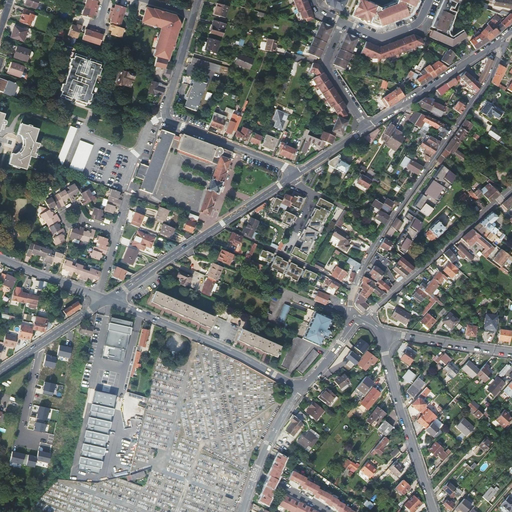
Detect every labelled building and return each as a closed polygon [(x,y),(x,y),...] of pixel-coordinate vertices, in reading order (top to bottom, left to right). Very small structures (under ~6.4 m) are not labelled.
[(27,0),(25,5),(41,10),(43,3),(38,2),(38,0),(27,0)] [(87,0),(85,6),(98,10),(99,6),(96,6),(98,1),(95,0),(87,0)] [(305,0),(295,4),(295,6),(298,12),(299,12),(310,8),(308,3),(306,0),(305,0)] [(324,0),(325,1),(327,0),(329,3),(329,5),(333,7),(334,6),(342,10),(346,0),(324,0)] [(358,0),(352,15),(377,27),(410,14),(416,0),(358,0)] [(443,0),(440,9),(438,9),(431,26),(433,28),(429,36),(451,46),(452,46),(467,37),(463,30),(452,36),(449,34),(449,31),(446,29),(447,26),(450,27),(451,25),(452,26),(456,12),(450,9),(450,7),(455,5),(456,0),(443,0)] [(490,0),(490,4),(501,7),(511,9),(511,0),(505,0),(500,0),(501,0),(498,0),(490,0)] [(225,18),(229,7),(218,4),(214,15),(220,17),(225,18)] [(123,16),(126,8),(116,5),(114,10),(112,9),(111,13),(123,16)] [(97,14),(98,10),(85,6),(83,15),(93,18),(94,13),(97,14)] [(32,21),(35,14),(35,12),(25,8),(23,14),(24,14),(23,17),(22,17),(20,22),(31,25),(32,21)] [(311,12),(310,8),(299,12),(302,19),(305,18),(307,21),(314,18),(311,12)] [(167,62),(168,62),(168,60),(171,52),(172,52),(173,50),(174,45),(178,32),(179,30),(180,26),(175,18),(153,11),(153,12),(146,10),(142,21),(142,23),(145,24),(161,29),(155,50),(156,51),(154,58),(156,58),(167,62)] [(114,25),(120,27),(123,16),(111,13),(110,16),(112,17),(111,22),(114,23),(114,25)] [(497,18),(495,16),(493,18),(494,20),(495,20),(499,23),(500,23),(505,28),(511,23),(511,22),(511,14),(510,14),(504,18),(503,18),(501,19),(499,17),(497,18)] [(495,27),(491,20),(487,23),(488,25),(492,30),(495,28),(499,33),(500,33),(502,31),(505,28),(500,23),(499,23),(497,24),(498,25),(495,27)] [(226,25),(214,21),(212,26),(213,26),(211,33),(222,36),(226,25)] [(329,34),(333,27),(327,24),(321,22),(318,29),(329,34)] [(77,38),(82,25),(79,24),(78,23),(77,26),(72,24),(68,34),(77,38)] [(121,38),(124,29),(120,27),(114,25),(111,25),(110,28),(112,29),(111,34),(121,38)] [(496,35),(499,33),(495,28),(492,30),(488,25),(485,28),(489,34),(491,33),(493,37),(496,35)] [(15,27),(13,31),(15,32),(13,38),(23,41),(27,31),(15,27)] [(91,42),(96,29),(92,28),(91,31),(86,29),(83,39),(91,42)] [(491,39),(493,37),(491,33),(489,34),(485,28),(482,31),(481,29),(478,31),(478,33),(474,36),(475,37),(483,32),(488,41),(491,39)] [(99,31),(96,29),(91,42),(100,45),(103,35),(98,33),(99,31)] [(318,29),(315,36),(314,37),(326,42),(328,38),(329,34),(318,29)] [(470,41),(475,50),(482,45),(488,41),(483,32),(475,37),(470,41)] [(358,38),(346,33),(345,37),(343,40),(355,45),(358,38)] [(412,34),(410,35),(414,47),(416,47),(423,44),(421,38),(413,34),(412,34)] [(406,50),(413,48),(414,47),(410,35),(405,37),(401,39),(406,50)] [(324,46),(326,42),(314,37),(313,38),(310,45),(322,50),(324,46)] [(220,42),(208,38),(207,42),(205,41),(202,50),(205,51),(205,49),(213,52),(217,53),(220,42)] [(260,49),(264,50),(275,52),(276,48),(275,48),(277,41),(267,38),(266,42),(262,41),(260,49)] [(406,50),(401,39),(397,40),(393,42),(398,54),(399,53),(406,50)] [(351,53),(352,52),(355,45),(343,40),(341,44),(340,48),(351,53)] [(369,43),(366,41),(360,53),(362,54),(368,57),(368,56),(373,45),(369,43)] [(390,57),(396,54),(398,54),(393,42),(389,43),(385,45),(390,57)] [(309,54),(317,57),(319,58),(320,55),(322,50),(310,45),(307,53),(309,54)] [(376,46),(373,45),(368,56),(372,58),(377,58),(379,58),(379,47),(376,46)] [(382,46),(379,47),(379,58),(380,58),(386,58),(390,57),(385,45),(382,46)] [(16,46),(13,56),(25,60),(29,51),(16,46)] [(352,53),(351,53),(340,48),(338,52),(336,56),(348,61),(351,55),(352,53)] [(455,54),(449,49),(448,51),(447,50),(441,61),(446,64),(447,65),(455,54)] [(63,90),(61,96),(71,99),(71,96),(73,91),(72,91),(74,83),(81,85),(78,93),(77,93),(75,98),(75,100),(86,104),(88,99),(89,99),(92,92),(90,91),(97,74),(99,74),(101,67),(99,66),(101,61),(90,57),(89,60),(88,65),(89,65),(86,73),(80,71),(83,63),(84,64),(86,58),(86,56),(75,52),(74,58),(72,57),(69,64),(71,65),(65,83),(63,82),(61,90),(63,90)] [(235,63),(250,70),(251,67),(253,61),(239,55),(235,63)] [(348,61),(336,56),(335,60),(333,64),(335,65),(340,67),(343,69),(345,69),(348,61)] [(89,60),(86,58),(84,64),(83,63),(80,71),(86,73),(89,65),(88,65),(89,60)] [(167,62),(156,58),(153,67),(164,70),(167,62)] [(193,58),(191,64),(219,72),(221,66),(193,58)] [(484,69),(480,76),(478,81),(482,84),(485,79),(491,66),(493,61),(488,58),(484,69)] [(425,68),(426,69),(432,78),(448,68),(445,66),(440,62),(438,61),(432,65),(431,64),(425,68)] [(24,66),(13,62),(9,73),(21,77),(26,79),(27,74),(27,73),(22,72),(24,66)] [(318,64),(312,63),(309,71),(314,72),(317,76),(323,72),(321,69),(318,64)] [(505,69),(499,65),(495,74),(491,82),(497,86),(498,84),(505,69)] [(130,84),(132,78),(133,75),(124,72),(125,69),(117,66),(116,69),(115,69),(111,80),(116,82),(116,83),(129,87),(130,84)] [(163,75),(169,77),(172,70),(166,68),(163,75)] [(417,80),(421,86),(432,78),(426,69),(421,72),(423,76),(417,80)] [(418,75),(417,74),(414,73),(410,71),(406,78),(407,79),(409,76),(415,79),(418,75)] [(460,81),(459,79),(461,78),(466,84),(466,85),(467,86),(470,83),(474,79),(466,71),(455,78),(458,83),(460,81)] [(312,79),(316,85),(317,86),(328,79),(326,76),(323,72),(317,76),(312,79)] [(450,88),(458,83),(455,78),(446,84),(450,88)] [(185,106),(195,110),(206,83),(195,79),(193,84),(191,83),(186,94),(185,98),(187,99),(185,106)] [(331,83),(328,79),(317,86),(318,87),(322,93),(332,86),(331,83)] [(482,84),(478,81),(477,82),(474,79),(470,83),(467,86),(468,88),(469,86),(476,92),(482,84)] [(6,82),(0,80),(0,90),(4,92),(4,93),(14,96),(18,85),(12,83),(11,86),(6,84),(6,82)] [(167,86),(152,81),(148,92),(154,94),(155,92),(163,95),(165,90),(166,88),(167,86)] [(71,96),(75,98),(77,93),(78,93),(81,85),(74,83),(72,91),(73,91),(71,96)] [(450,94),(447,90),(444,85),(437,90),(443,98),(450,94)] [(335,89),(332,86),(322,93),(325,99),(326,100),(337,93),(335,89)] [(385,101),(387,103),(389,107),(392,105),(404,97),(402,94),(399,89),(384,99),(385,101)] [(326,100),(327,102),(331,107),(332,107),(342,100),(339,96),(337,93),(326,100)] [(445,108),(425,98),(415,104),(440,117),(445,108)] [(503,112),(483,98),(480,102),(485,105),(480,112),(489,118),(491,115),(498,120),(503,112)] [(345,105),(342,100),(332,107),(337,113),(344,109),(346,107),(345,105)] [(465,108),(466,107),(458,102),(453,110),(460,114),(465,108)] [(276,112),(273,118),(277,120),(275,126),(282,129),(285,120),(282,119),(283,115),(276,112)] [(410,121),(415,124),(422,113),(421,113),(415,112),(410,121)] [(415,125),(420,128),(421,128),(424,121),(432,125),(436,128),(440,122),(437,120),(431,118),(424,115),(422,113),(415,124),(415,125)] [(232,114),(229,121),(230,121),(225,132),(230,134),(232,130),(235,123),(239,125),(241,118),(232,114)] [(225,120),(213,116),(210,125),(222,130),(225,120)] [(345,128),(348,121),(345,119),(338,116),(334,123),(345,128)] [(35,138),(39,126),(22,120),(19,131),(22,132),(24,133),(24,136),(24,137),(24,138),(24,139),(24,140),(24,141),(24,142),(23,143),(23,144),(23,145),(22,145),(22,146),(21,147),(20,148),(20,149),(19,149),(18,151),(16,151),(13,150),(10,161),(26,166),(30,153),(36,155),(37,151),(35,150),(37,143),(39,144),(40,140),(35,138)] [(467,132),(472,125),(471,124),(465,120),(463,123),(460,127),(467,132)] [(386,135),(383,140),(387,142),(394,129),(396,127),(398,124),(394,121),(393,123),(391,122),(384,134),(386,135)] [(438,136),(442,139),(443,139),(450,129),(440,122),(436,128),(440,131),(438,136)] [(342,135),(345,128),(334,123),(331,131),(336,133),(342,135)] [(72,125),(56,167),(63,170),(78,128),(72,125)] [(421,127),(418,133),(424,137),(427,130),(421,127)] [(459,144),(467,132),(460,127),(458,130),(455,133),(452,139),(459,144)] [(241,132),(237,131),(235,136),(247,140),(251,131),(243,128),(241,132)] [(368,135),(371,142),(375,135),(380,128),(377,129),(368,135)] [(492,128),(488,134),(497,140),(502,134),(492,128)] [(398,132),(394,129),(387,142),(385,145),(395,151),(404,136),(401,133),(402,131),(400,129),(398,132)] [(188,153),(217,164),(220,156),(230,160),(233,151),(217,146),(185,135),(183,134),(181,138),(173,135),(173,134),(163,130),(159,139),(158,139),(157,141),(158,142),(149,166),(144,165),(139,178),(144,180),(140,190),(150,194),(161,166),(171,138),(180,141),(177,149),(188,153)] [(288,132),(285,131),(278,146),(281,147),(282,148),(281,150),(280,154),(285,156),(289,147),(284,145),(284,144),(283,143),(288,132)] [(335,136),(328,133),(325,132),(323,131),(319,139),(326,142),(331,144),(335,136)] [(249,142),(259,145),(262,137),(253,133),(249,142)] [(278,139),(266,135),(262,146),(267,148),(273,151),(278,139)] [(324,148),(326,142),(319,139),(308,135),(306,138),(301,151),(306,153),(310,141),(320,145),(320,146),(324,148)] [(430,158),(433,154),(437,148),(426,142),(428,139),(426,138),(427,137),(426,136),(420,146),(426,149),(425,154),(425,155),(424,158),(426,162),(428,161),(430,158)] [(434,141),(429,138),(428,139),(426,142),(437,148),(439,146),(439,144),(440,142),(435,139),(434,141)] [(455,150),(459,144),(452,139),(448,144),(444,149),(451,153),(463,161),(466,157),(455,150)] [(82,140),(69,172),(82,177),(94,145),(82,140)] [(296,150),(289,147),(285,156),(291,158),(293,153),(295,153),(296,150)] [(447,159),(451,153),(444,149),(440,155),(447,159)] [(349,165),(339,159),(340,158),(340,156),(339,154),(329,161),(327,164),(334,168),(344,174),(349,165)] [(220,156),(217,164),(211,180),(208,188),(199,212),(209,215),(217,193),(218,194),(220,188),(222,182),(221,182),(224,174),(230,160),(220,156)] [(413,159),(412,159),(407,168),(419,175),(425,167),(425,166),(424,166),(424,164),(423,164),(421,166),(413,161),(413,159)] [(419,212),(426,216),(451,181),(450,180),(453,175),(441,165),(432,178),(434,179),(433,181),(432,181),(423,193),(424,193),(422,195),(421,194),(412,207),(418,210),(418,209),(420,211),(419,212)] [(358,183),(360,185),(365,176),(361,174),(357,181),(358,183)] [(365,176),(360,185),(361,185),(362,184),(364,186),(363,187),(368,189),(369,187),(373,180),(365,176)] [(71,186),(65,189),(70,197),(72,200),(74,199),(75,198),(73,194),(74,193),(75,194),(76,194),(77,194),(77,193),(76,192),(79,190),(75,183),(72,185),(71,186)] [(489,183),(484,186),(494,199),(496,197),(499,194),(492,186),(490,183),(489,183)] [(476,196),(478,199),(483,195),(489,203),(494,199),(484,186),(481,190),(478,188),(473,193),(476,196)] [(67,198),(70,197),(65,189),(65,188),(62,190),(61,191),(55,195),(62,206),(65,204),(63,201),(64,200),(65,201),(66,201),(67,201),(67,199),(67,198)] [(90,188),(83,192),(81,193),(83,196),(82,197),(83,199),(84,199),(85,200),(82,202),(82,203),(84,206),(92,201),(90,197),(94,195),(92,192),(92,191),(90,188)] [(111,193),(109,200),(121,204),(122,200),(118,199),(119,198),(120,198),(121,197),(121,196),(120,195),(121,192),(111,188),(110,191),(111,192),(111,193)] [(293,198),(285,194),(283,198),(279,206),(283,208),(285,205),(287,206),(288,207),(289,205),(293,198)] [(44,200),(47,206),(49,209),(52,207),(53,208),(54,208),(55,208),(55,206),(55,205),(56,204),(58,208),(60,207),(62,206),(55,195),(48,199),(47,198),(44,200)] [(279,206),(283,198),(277,195),(276,198),(275,198),(275,199),(274,201),(273,200),(270,204),(272,205),(271,208),(272,209),(271,211),(276,213),(279,206)] [(511,195),(502,204),(507,210),(511,205),(511,195)] [(297,197),(294,196),(293,198),(289,205),(298,209),(301,204),(302,204),(305,198),(301,196),(300,197),(297,196),(297,197)] [(332,205),(319,198),(315,206),(319,208),(322,209),(321,212),(318,210),(314,208),(310,216),(317,220),(315,222),(308,219),(305,226),(306,227),(306,228),(305,228),(304,228),(299,236),(300,237),(306,240),(301,250),(299,249),(294,246),(290,254),(304,261),(314,241),(312,240),(316,232),(318,233),(332,205)] [(393,203),(387,199),(383,205),(380,210),(386,214),(393,203)] [(474,202),(481,210),(485,207),(478,199),(475,201),(474,202)] [(105,207),(104,210),(114,214),(115,211),(116,211),(117,211),(117,210),(117,209),(116,208),(116,207),(120,208),(121,204),(109,200),(108,203),(107,206),(105,207)] [(373,205),(380,210),(383,205),(376,200),(373,205)] [(248,218),(265,207),(263,204),(253,210),(245,215),(248,218)] [(103,213),(104,210),(94,207),(94,209),(94,212),(91,218),(100,221),(104,223),(105,219),(101,218),(102,216),(103,216),(104,215),(104,214),(103,213)] [(165,222),(169,211),(160,207),(156,218),(165,222)] [(51,211),(49,209),(46,211),(40,214),(42,216),(44,217),(47,223),(59,217),(59,216),(58,215),(57,214),(53,216),(52,214),(53,214),(53,212),(53,211),(52,211),(51,211)] [(338,219),(335,225),(339,228),(340,228),(344,221),(343,220),(347,212),(344,210),(344,211),(340,216),(338,219)] [(375,217),(386,224),(391,217),(386,214),(380,210),(375,217)] [(284,216),(281,222),(291,227),(294,221),(292,220),(294,216),(285,211),(283,215),(284,216)] [(132,221),(131,224),(139,228),(144,216),(136,212),(132,220),(132,221)] [(499,217),(492,212),(485,218),(479,223),(495,236),(496,236),(501,241),(505,236),(491,225),(499,217)] [(410,222),(394,245),(396,246),(398,251),(402,253),(422,224),(407,213),(404,218),(410,222)] [(51,231),(52,234),(56,232),(61,229),(59,227),(60,226),(60,225),(60,224),(59,223),(58,224),(57,223),(61,220),(59,217),(47,223),(51,229),(51,231)] [(191,232),(196,220),(188,218),(188,217),(184,229),(191,232)] [(403,222),(397,217),(395,221),(390,228),(395,232),(396,232),(403,222)] [(250,218),(243,233),(246,235),(250,237),(257,221),(250,218)] [(445,229),(437,221),(428,229),(428,230),(425,233),(425,235),(429,240),(431,240),(435,236),(436,238),(445,229)] [(491,242),(496,236),(495,236),(479,223),(474,228),(481,234),(483,231),(489,235),(487,238),(491,242)] [(171,237),(175,229),(164,224),(160,232),(171,237)] [(74,239),(81,241),(84,231),(85,228),(82,227),(81,227),(80,231),(79,230),(78,229),(77,228),(76,229),(76,230),(74,229),(70,239),(73,240),(74,239)] [(56,241),(58,245),(65,240),(64,238),(65,237),(65,236),(64,235),(63,235),(62,235),(61,234),(65,232),(64,230),(63,228),(61,229),(56,232),(58,236),(55,238),(56,240),(56,241)] [(385,237),(389,241),(395,232),(390,228),(384,237),(385,237)] [(86,232),(84,231),(81,241),(83,241),(85,241),(88,242),(90,238),(92,239),(93,239),(96,231),(92,229),(91,233),(89,233),(89,232),(89,231),(88,231),(87,231),(86,232)] [(478,244),(487,250),(491,245),(490,245),(472,229),(462,238),(469,247),(471,244),(474,247),(476,245),(474,242),(477,239),(480,241),(478,244)] [(337,246),(346,251),(349,246),(346,245),(350,239),(336,230),(332,235),(340,240),(337,246)] [(149,236),(138,231),(133,244),(143,249),(149,236)] [(234,242),(238,244),(241,237),(232,232),(228,240),(232,242),(233,243),(234,242)] [(101,244),(99,248),(107,251),(108,247),(106,246),(106,245),(107,245),(108,245),(109,243),(109,242),(108,241),(109,238),(99,235),(98,238),(99,238),(99,241),(98,244),(101,244)] [(509,239),(505,236),(501,241),(511,248),(511,244),(509,243),(509,240),(509,239)] [(389,241),(385,237),(379,246),(386,251),(392,243),(389,241)] [(254,242),(248,254),(251,256),(256,244),(254,242)] [(35,266),(43,245),(40,244),(37,245),(31,243),(24,263),(30,265),(35,266)] [(51,254),(53,251),(46,248),(46,246),(43,245),(35,266),(41,269),(46,270),(48,263),(51,254)] [(452,247),(461,256),(463,254),(457,248),(454,245),(452,247)] [(468,259),(470,261),(473,259),(460,245),(457,248),(463,254),(468,259)] [(91,254),(89,257),(100,260),(101,258),(102,258),(103,258),(103,256),(103,255),(102,254),(102,253),(106,254),(107,251),(99,248),(95,247),(92,254),(91,254)] [(132,263),(138,251),(129,247),(124,260),(132,263)] [(272,256),(273,254),(265,250),(265,251),(262,249),(259,256),(265,259),(264,261),(269,263),(270,260),(272,256)] [(454,254),(449,249),(448,250),(443,254),(451,261),(452,262),(456,258),(453,255),(454,254)] [(502,265),(509,256),(501,249),(494,259),(502,265)] [(228,264),(230,260),(231,256),(232,254),(221,250),(218,259),(228,264)] [(490,253),(487,250),(482,255),(486,258),(490,253)] [(55,256),(51,254),(48,263),(52,264),(54,260),(55,260),(55,261),(56,262),(57,262),(58,262),(58,261),(61,262),(64,253),(62,252),(60,253),(57,252),(55,256)] [(275,271),(281,274),(284,268),(287,264),(287,262),(281,259),(282,258),(275,255),(275,257),(272,262),(270,267),(276,270),(275,271)] [(69,274),(72,275),(74,271),(77,262),(73,261),(73,262),(70,260),(69,258),(66,257),(63,267),(66,268),(67,269),(68,269),(69,269),(70,269),(69,274)] [(348,280),(353,282),(354,277),(357,271),(360,264),(349,257),(347,261),(354,266),(351,273),(348,280)] [(391,269),(403,278),(408,273),(414,268),(401,259),(391,269)] [(79,262),(77,261),(77,262),(74,271),(77,272),(77,273),(78,273),(79,273),(81,273),(79,277),(83,279),(86,270),(83,269),(84,265),(80,264),(79,262)] [(451,278),(459,269),(452,262),(451,261),(442,271),(451,278)] [(211,269),(208,276),(216,280),(217,280),(223,267),(212,262),(210,268),(211,269)] [(290,278),(296,281),(299,275),(301,270),(302,269),(296,266),(296,265),(290,262),(289,265),(286,269),(284,274),(290,277),(290,278)] [(384,273),(377,268),(378,266),(375,264),(369,273),(373,276),(372,278),(377,281),(376,283),(378,284),(377,286),(376,287),(381,290),(385,293),(390,288),(379,279),(384,273)] [(93,269),(87,267),(86,270),(83,279),(87,280),(89,276),(90,277),(90,278),(92,278),(93,277),(95,278),(99,269),(96,268),(96,269),(93,269)] [(124,275),(130,278),(134,275),(117,267),(115,270),(113,276),(122,280),(124,275)] [(336,267),(330,275),(340,281),(345,273),(340,270),(340,269),(336,267)] [(310,280),(313,281),(316,274),(308,271),(304,269),(303,271),(301,276),(301,277),(309,281),(310,280)] [(181,281),(180,284),(186,287),(188,281),(189,281),(191,276),(179,271),(177,276),(179,277),(179,279),(180,281),(181,281)] [(445,281),(447,278),(439,271),(433,279),(440,284),(443,279),(445,281)] [(16,278),(6,273),(6,274),(1,283),(11,288),(16,278)] [(209,295),(216,280),(208,276),(202,292),(209,295)] [(367,285),(370,280),(363,276),(361,281),(362,282),(360,285),(359,287),(362,289),(369,294),(370,293),(372,291),(371,290),(373,289),(367,285)] [(430,296),(440,284),(433,279),(427,286),(422,283),(419,287),(419,288),(428,295),(430,296)] [(335,290),(338,285),(332,280),(327,287),(331,289),(331,288),(335,290)] [(14,290),(12,298),(13,298),(13,300),(25,303),(25,302),(27,294),(28,293),(22,292),(22,291),(19,290),(20,288),(16,287),(15,290),(14,290)] [(374,293),(381,298),(386,294),(385,293),(381,290),(380,291),(375,287),(373,289),(371,290),(372,291),(374,293)] [(422,302),(428,295),(419,288),(413,296),(422,302)] [(367,296),(369,294),(362,289),(361,290),(358,294),(365,299),(366,299),(367,300),(369,298),(367,296)] [(210,327),(214,317),(156,291),(152,301),(210,327)] [(318,291),(314,301),(325,305),(328,296),(318,291)] [(38,296),(27,294),(25,302),(29,303),(28,307),(34,308),(34,306),(36,306),(38,296)] [(364,302),(365,299),(358,294),(356,299),(354,302),(355,305),(362,312),(366,308),(365,307),(367,305),(364,302)] [(77,301),(72,305),(75,310),(81,307),(77,301)] [(284,323),(291,306),(284,303),(277,320),(284,323)] [(66,317),(75,310),(72,305),(62,311),(66,317)] [(404,324),(409,315),(396,307),(390,316),(404,324)] [(295,336),(319,346),(320,344),(324,336),(325,337),(327,338),(331,330),(329,329),(327,328),(330,321),(331,319),(308,308),(295,336)] [(438,314),(441,317),(446,311),(443,308),(438,314)] [(91,327),(85,326),(84,334),(92,336),(97,313),(93,315),(92,316),(91,322),(92,323),(91,327)] [(420,321),(428,328),(435,320),(427,313),(420,321)] [(446,322),(445,324),(451,329),(458,320),(449,313),(443,320),(446,322)] [(484,328),(495,330),(497,316),(486,314),(484,328)] [(48,322),(49,320),(47,319),(36,317),(33,327),(33,329),(43,331),(49,328),(50,323),(48,322)] [(110,318),(102,359),(123,363),(131,322),(110,318)] [(33,327),(20,324),(17,337),(17,338),(23,339),(23,338),(30,340),(33,329),(33,327)] [(466,335),(475,336),(476,327),(467,326),(466,335)] [(238,339),(277,356),(278,353),(279,353),(280,352),(279,351),(281,346),(243,328),(238,339)] [(148,332),(141,330),(137,346),(144,347),(148,332)] [(499,340),(510,341),(511,331),(500,330),(499,340)] [(16,337),(5,334),(3,341),(2,345),(7,346),(7,345),(14,347),(16,337)] [(302,339),(295,337),(282,367),(288,369),(302,339)] [(363,353),(370,345),(361,338),(354,346),(363,353)] [(59,345),(56,355),(69,358),(71,347),(67,346),(67,347),(63,346),(59,345)] [(416,352),(411,348),(409,351),(406,350),(401,358),(408,363),(416,352)] [(319,354),(314,349),(297,370),(303,374),(319,354)] [(375,357),(367,350),(360,358),(356,363),(365,369),(371,362),(373,364),(376,360),(374,359),(375,357)] [(356,363),(360,358),(351,351),(342,361),(345,364),(348,360),(354,365),(356,363)] [(441,359),(436,355),(435,356),(433,359),(437,363),(440,360),(446,365),(448,363),(451,360),(445,354),(441,359)] [(479,370),(468,360),(461,368),(472,378),(476,374),(479,370)] [(443,368),(453,377),(458,371),(448,363),(446,365),(443,368)] [(488,367),(485,364),(479,370),(476,374),(484,381),(491,374),(486,369),(488,367)] [(415,375),(408,369),(402,376),(409,382),(415,375)] [(349,381),(344,375),(334,382),(340,389),(349,381)] [(422,379),(418,376),(406,390),(413,396),(415,393),(417,394),(419,392),(417,390),(423,384),(421,381),(422,379)] [(372,382),(365,377),(356,388),(363,394),(372,382)] [(504,384),(497,378),(486,390),(493,396),(504,384)] [(42,393),(53,395),(56,383),(45,381),(42,393)] [(371,385),(362,396),(372,403),(380,393),(371,385)] [(335,396),(326,389),(318,398),(328,406),(335,396)] [(427,392),(424,389),(417,397),(418,398),(411,405),(418,411),(422,407),(419,405),(422,402),(420,399),(421,397),(422,397),(427,392)] [(116,395),(95,391),(92,404),(91,404),(90,411),(89,417),(88,417),(87,424),(86,431),(85,431),(84,438),(83,444),(81,451),(82,451),(80,457),(78,464),(79,464),(77,471),(99,475),(100,469),(101,469),(102,462),(103,456),(104,456),(105,449),(106,442),(107,443),(108,435),(109,429),(111,422),(110,422),(112,416),(114,409),(113,409),(116,395)] [(485,411),(472,400),(469,402),(478,410),(482,414),(485,411)] [(313,402),(308,406),(309,408),(305,412),(316,421),(324,411),(313,402)] [(467,405),(475,412),(478,410),(469,402),(467,405)] [(44,420),(46,420),(49,408),(39,406),(38,410),(37,414),(36,418),(37,418),(44,420)] [(377,408),(370,417),(377,422),(384,414),(377,408)] [(436,417),(430,411),(429,413),(424,408),(421,412),(423,414),(417,420),(426,428),(435,418),(436,417)] [(478,410),(475,412),(474,414),(478,418),(482,414),(478,410)] [(495,420),(504,428),(511,418),(503,411),(495,420)] [(292,436),(302,423),(293,415),(290,420),(292,422),(285,431),(292,436)] [(473,427),(463,417),(456,425),(466,435),(473,427)] [(44,420),(37,418),(36,422),(35,422),(33,430),(44,432),(46,424),(43,423),(44,420)] [(426,428),(425,429),(432,435),(437,431),(442,425),(442,423),(436,418),(435,418),(426,428)] [(392,427),(383,420),(382,423),(380,425),(377,428),(386,435),(392,428),(392,427)] [(316,437),(308,431),(305,435),(303,434),(298,440),(304,445),(306,443),(309,445),(316,437)] [(389,440),(384,436),(371,452),(375,455),(380,451),(382,452),(384,449),(382,448),(389,440)] [(316,437),(309,445),(312,448),(319,439),(316,437)] [(492,444),(486,438),(479,445),(485,451),(492,444)] [(437,455),(443,461),(451,452),(447,448),(444,451),(442,450),(443,449),(441,446),(442,445),(439,443),(438,444),(435,442),(428,449),(436,457),(437,455)] [(390,454),(393,457),(399,450),(396,447),(390,454)] [(22,464),(24,454),(20,453),(16,452),(12,451),(10,461),(22,464)] [(29,455),(24,454),(22,464),(34,467),(37,456),(33,455),(29,454),(29,455)] [(276,457),(274,460),(276,461),(283,465),(286,458),(279,454),(277,457),(276,457)] [(150,463),(151,468),(163,464),(161,459),(152,462),(150,463)] [(273,464),(271,467),(273,468),(280,472),(283,465),(276,461),(275,464),(273,464)] [(359,467),(351,461),(351,462),(350,463),(349,465),(356,470),(358,468),(358,467),(359,467)] [(377,469),(371,464),(370,466),(366,462),(360,469),(370,477),(377,469)] [(399,466),(394,462),(388,468),(396,477),(403,470),(399,466)] [(268,474),(277,479),(280,472),(273,468),(272,471),(270,470),(268,474)] [(133,479),(146,474),(144,470),(131,474),(133,479)] [(296,481),(299,474),(292,470),(288,479),(289,479),(292,480),(292,479),(296,481)] [(300,485),(302,486),(305,479),(306,477),(299,474),(296,481),(299,482),(298,484),(300,485)] [(308,490),(312,482),(305,479),(302,486),(301,487),(303,488),(305,489),(305,488),(308,490)] [(313,493),(315,494),(318,488),(319,486),(312,482),(308,490),(312,491),(311,492),(313,493)] [(409,490),(402,482),(395,488),(401,496),(409,490)] [(444,488),(451,494),(457,488),(449,482),(444,488)] [(265,484),(263,489),(263,490),(262,493),(264,494),(269,497),(273,490),(272,490),(273,488),(265,484)] [(463,492),(458,487),(457,488),(451,494),(443,504),(450,510),(455,504),(451,500),(456,495),(459,497),(463,492)] [(497,492),(491,487),(482,497),(488,502),(497,492)] [(321,498),(325,491),(318,488),(315,494),(314,496),(316,497),(317,498),(318,497),(321,498)] [(325,491),(321,498),(324,500),(324,501),(326,502),(327,503),(331,496),(332,495),(325,491)] [(261,497),(259,500),(268,505),(271,498),(269,497),(264,494),(262,497),(261,497)] [(284,495),(279,505),(286,509),(291,498),(292,499),(292,498),(290,497),(288,496),(288,497),(284,495)] [(331,505),(334,506),(337,500),(338,499),(331,496),(327,503),(327,504),(329,505),(331,506),(331,505)] [(405,505),(412,511),(413,511),(421,503),(413,496),(405,505)] [(511,497),(509,496),(501,505),(509,511),(510,511),(511,510),(511,497)] [(296,501),(292,499),(291,498),(286,509),(292,511),(293,511),(294,511),(299,502),(297,501),(296,500),(296,501)] [(465,511),(472,505),(464,498),(455,509),(458,511),(460,509),(463,511),(465,511)] [(338,511),(340,511),(344,504),(344,503),(337,500),(334,506),(334,507),(337,509),(336,510),(338,511)] [(303,502),(303,503),(299,501),(299,502),(294,511),(295,511),(302,511),(306,505),(307,504),(305,503),(303,502)]
